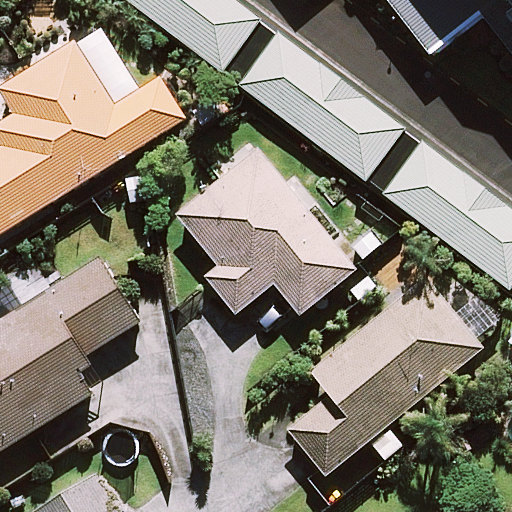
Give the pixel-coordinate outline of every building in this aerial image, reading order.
[(266,24),(235,0),(131,0),(227,74),(266,24)] [(511,0),(395,0),(442,59),(489,20),(511,48),(511,0)] [(142,93),(102,29),(4,90),(19,114),(0,126),(0,133),(8,147),(0,152),(0,236),(187,120),(162,80),(142,93)] [(409,134),(278,34),(239,84),(371,184),(409,134)] [(511,209),(422,141),(384,191),(511,289),(511,209)] [(359,270),(261,151),(181,217),(222,266),(208,278),(239,315),(277,284),(303,316),(359,270)] [(142,323),(104,261),(0,325),(0,453),(93,396),(74,365),(142,323)] [(484,349),(428,280),(315,372),(335,396),(292,431),(328,476),(484,349)] [(119,511),(98,478),(43,511),(119,511)]
